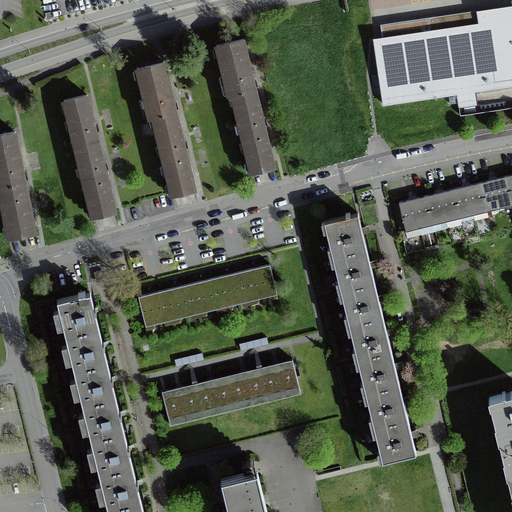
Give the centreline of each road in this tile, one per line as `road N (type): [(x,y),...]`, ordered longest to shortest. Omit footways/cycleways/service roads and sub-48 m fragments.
road 1 (residential): [(511,137),(0,272)]
road 2 (residential): [(57,511),(0,280)]
road 3 (primary): [(0,70),(174,9)]
road 4 (primary): [(174,9),(0,54)]
